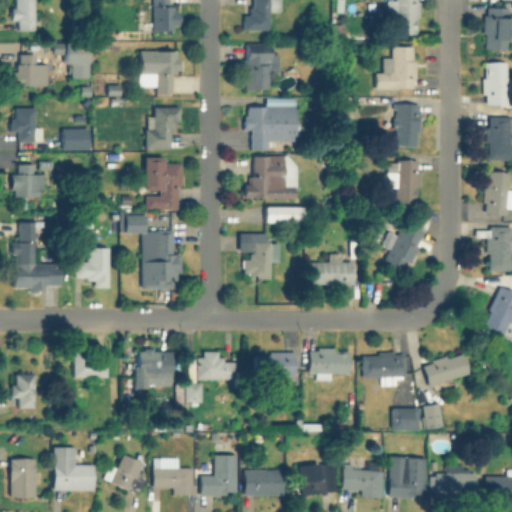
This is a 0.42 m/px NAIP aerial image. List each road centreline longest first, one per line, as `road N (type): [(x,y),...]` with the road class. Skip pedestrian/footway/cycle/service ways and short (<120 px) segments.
road 1 (residential): [(0,317),(405,317),(436,301)]
road 2 (residential): [(208,0),(208,318)]
road 3 (residential): [(448,0),(448,265),(436,301)]
